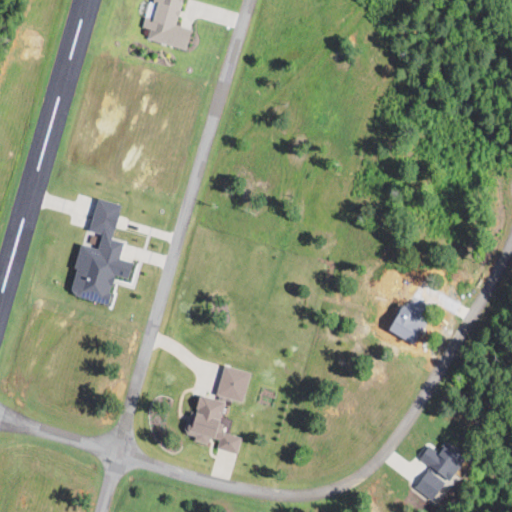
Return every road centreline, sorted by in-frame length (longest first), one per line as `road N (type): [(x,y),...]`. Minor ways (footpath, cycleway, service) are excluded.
road 1 (residential): [(0,409),(229,481),(307,497),(348,487),(410,427),(511,233)]
road 2 (residential): [(99,511),(249,0)]
